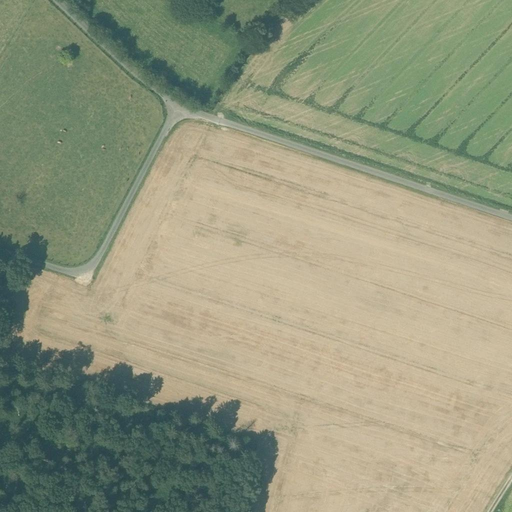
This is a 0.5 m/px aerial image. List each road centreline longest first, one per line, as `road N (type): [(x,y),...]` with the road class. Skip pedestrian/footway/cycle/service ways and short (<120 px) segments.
road 1 (unclassified): [(511,218),(178,103)]
road 2 (unclassified): [(0,250),(70,273),(94,264),(178,103)]
road 3 (unclassified): [(178,103),(135,75),(55,0)]
